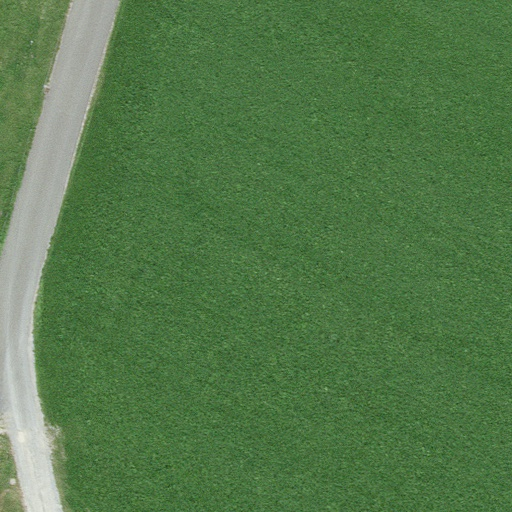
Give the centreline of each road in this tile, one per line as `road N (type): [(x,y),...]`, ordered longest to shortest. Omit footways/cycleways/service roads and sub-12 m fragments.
road 1 (unclassified): [(0,362),(108,0)]
road 2 (track): [(8,341),(58,511)]
